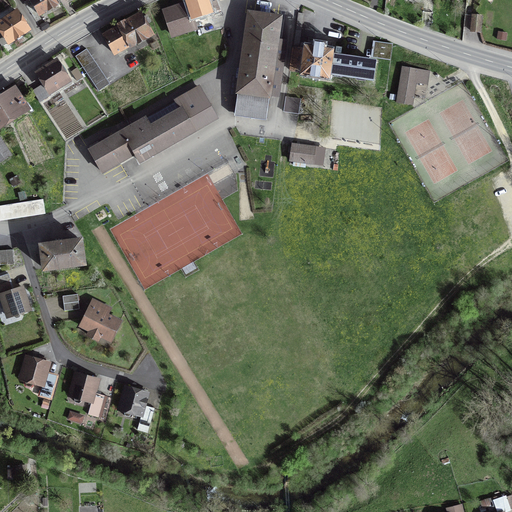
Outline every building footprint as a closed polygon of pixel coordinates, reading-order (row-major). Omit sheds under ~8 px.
[(57,7),(53,0),(29,0),(27,1),(31,8),(34,6),(40,17),(57,7)] [(211,13),(218,11),(214,0),(184,0),(187,5),(164,13),(172,37),(195,30),(192,21),(211,14),(211,13)] [(29,24),(24,16),(21,19),(17,13),(0,23),(0,30),(2,33),(0,34),(0,44),(2,48),(8,43),(9,45),(29,32),(26,26),(29,24)] [(294,49),(299,50),(303,15),(298,14),(294,49)] [(115,56),(130,47),(131,48),(152,36),(146,26),(151,23),(146,17),(143,19),(140,15),(125,24),(124,23),(118,27),(119,28),(104,36),(115,56)] [(278,99),(286,47),(277,46),(280,20),(249,15),(235,116),(266,120),(268,98),(278,99)] [(471,32),(479,33),(480,18),(472,18),(471,32)] [(375,42),(372,59),(390,62),(392,44),(375,42)] [(372,80),(375,64),(330,58),(331,53),(323,52),(323,48),(314,47),(313,51),(306,50),(305,50),(302,73),(302,75),(327,78),(328,74),(372,80)] [(294,49),(290,72),(302,73),(305,50),(299,50),(294,49)] [(87,50),(75,58),(99,93),(110,85),(87,50)] [(38,75),(44,86),(50,94),(69,82),(66,77),(69,75),(61,63),(58,65),(57,62),(38,75)] [(403,69),(398,104),(413,106),(416,84),(427,86),(429,73),(403,69)] [(40,103),(51,96),(50,94),(44,86),(33,93),(40,103)] [(176,100),(181,109),(194,131),(216,118),(198,87),(176,100)] [(0,128),(29,110),(16,89),(0,99),(0,163),(11,156),(0,140),(0,128)] [(300,101),(286,99),(284,114),(298,116),(300,101)] [(145,118),(122,131),(135,153),(140,162),(194,131),(181,109),(150,126),(145,118)] [(102,172),(135,153),(122,131),(89,149),(102,172)] [(290,162),(313,166),(315,150),(292,147),(290,162)] [(42,200),(0,206),(0,220),(44,213),(42,200)] [(41,244),(44,268),(84,262),(81,239),(41,244)] [(0,250),(0,265),(14,264),(13,250),(0,250)] [(30,310),(22,288),(14,290),(9,274),(0,276),(0,295),(1,295),(8,317),(12,316),(16,319),(20,318),(20,313),(30,310)] [(79,309),(77,294),(63,296),(65,311),(79,309)] [(107,307),(93,300),(81,325),(91,330),(88,335),(98,339),(100,335),(111,340),(120,321),(104,313),(107,307)] [(49,363),(27,357),(21,379),(25,380),(26,385),(30,387),(34,383),(43,385),(40,395),(51,398),(57,376),(46,373),(49,363)] [(102,417),(108,396),(94,393),(98,379),(76,373),(70,395),(74,397),(76,402),(80,403),(83,399),(92,401),(89,414),(102,417)] [(138,429),(148,432),(154,409),(144,406),(146,405),(147,401),(146,399),(148,393),(126,387),(120,409),(124,410),(125,415),(129,416),(133,412),(142,415),(138,429)] [(24,479),(24,466),(15,466),(16,479),(24,479)] [(497,511),(499,511),(511,507),(511,497),(511,495),(506,496),(505,495),(493,499),(497,511)]
